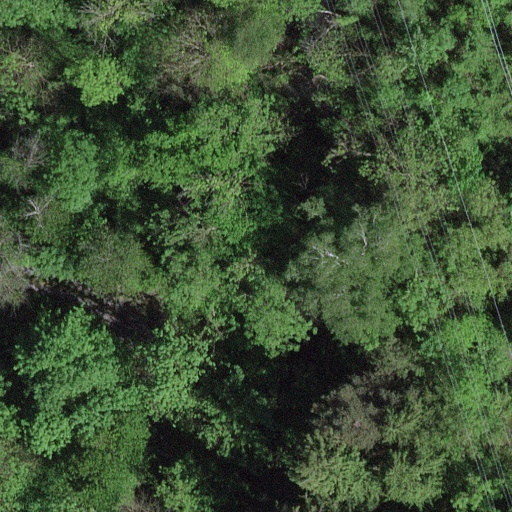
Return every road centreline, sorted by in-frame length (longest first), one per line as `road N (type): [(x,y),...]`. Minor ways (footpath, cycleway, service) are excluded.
road 1 (track): [(118,301),(139,348),(149,450),(130,511)]
road 2 (track): [(0,271),(30,271),(118,301)]
